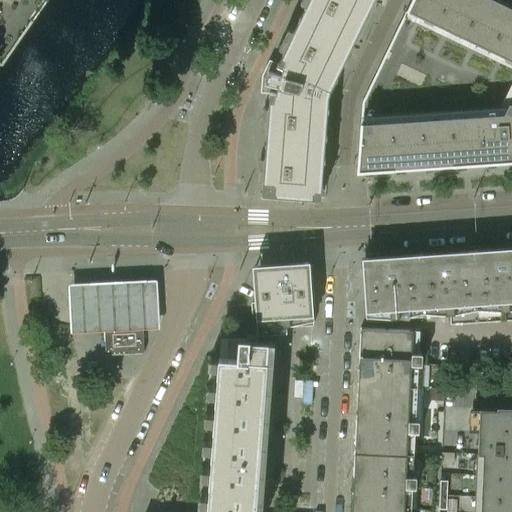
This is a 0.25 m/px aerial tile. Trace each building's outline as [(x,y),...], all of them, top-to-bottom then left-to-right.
[(269,91),(261,194),(314,198),(323,95),(317,95),(320,85),(325,87),(366,0),(307,0),(276,64),(282,67),(280,73),(268,70),(265,82),(277,85),(276,92),(269,91)] [(511,161),(511,7),(497,0),(411,0),(361,101),(360,171),(511,161)] [(511,246),(469,249),(470,254),(474,322),(511,319),(511,246)] [(474,322),(470,254),(469,249),(414,253),(414,258),(418,317),(444,315),(445,324),(474,322)] [(418,317),(414,258),(414,253),(362,257),(366,320),(418,317)] [(252,265),(255,301),(257,335),(286,333),(286,326),(313,324),(313,314),(309,263),(306,261),(291,262),(291,264),(271,266),(271,263),(252,265)] [(155,278),(67,282),(67,297),(69,330),(158,326),(157,313),(156,291),(155,278)] [(143,353),(142,329),(141,324),(138,324),(138,327),(106,328),(106,326),(103,326),(104,355),(143,353)] [(366,327),(360,327),(357,389),(409,392),(411,364),(421,364),(422,353),(411,352),(412,329),(366,327)] [(218,356),(206,511),(255,511),(268,341),(224,338),(223,356),(218,356)] [(95,360),(86,361),(87,372),(96,371),(95,360)] [(431,388),(430,399),(441,400),(442,389),(431,388)] [(409,392),(357,389),(354,451),(406,453),(408,431),(418,431),(418,420),(408,420),(409,392)] [(511,511),(511,409),(479,408),(479,414),(478,431),(477,453),(474,511),(511,511)] [(406,453),(354,451),(351,511),(354,511),(403,511),(405,486),(415,487),(416,476),(405,475),(406,453)] [(440,480),(439,494),(446,495),(447,480),(440,480)] [(446,509),(446,495),(439,494),(438,509),(446,509)]
